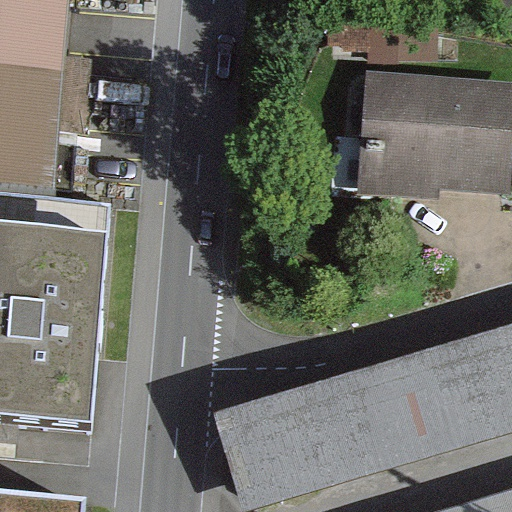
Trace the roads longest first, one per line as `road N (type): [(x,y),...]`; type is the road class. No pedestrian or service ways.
road 1 (tertiary): [(215,0),(183,373)]
road 2 (residential): [(183,373),(301,369),(511,300)]
road 3 (tertiary): [(183,373),(170,511)]
